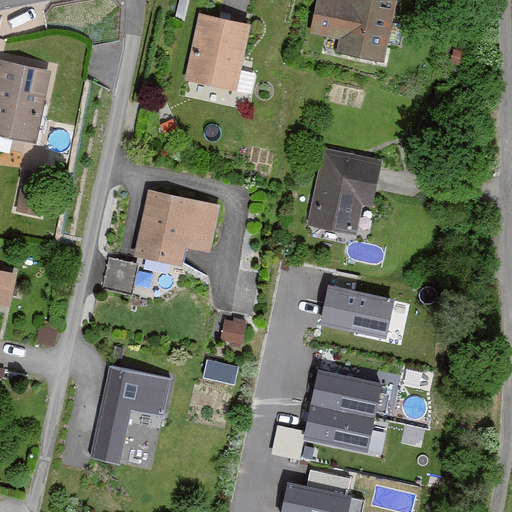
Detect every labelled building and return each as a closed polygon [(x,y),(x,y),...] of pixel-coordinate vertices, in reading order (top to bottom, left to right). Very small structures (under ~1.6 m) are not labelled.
[(316,0),(311,34),(342,40),(339,54),(385,62),(395,0),(316,0)] [(250,26),(200,16),(187,80),(237,90),(250,26)] [(53,69),(2,57),(0,64),(0,131),(36,140),(53,69)] [(381,159),(323,149),(309,227),(357,235),(363,205),(372,207),(381,159)] [(221,206),(149,192),(136,257),(182,266),(185,247),(212,252),(221,206)] [(110,254),(102,284),(126,291),(134,261),(110,254)] [(17,275),(0,271),(0,304),(11,306),(17,275)] [(394,294),(328,281),(320,321),(387,334),(394,294)] [(212,358),(209,372),(238,376),(241,362),(212,358)] [(381,379),(319,366),(311,400),(375,413),(381,379)] [(162,419),(170,381),(108,368),(89,460),(120,467),(131,413),(162,419)] [(368,446),(375,413),(311,400),(305,433),(368,446)] [(290,479),(282,511),(361,511),(364,499),(344,494),(348,476),(311,468),(308,482),(290,479)]
